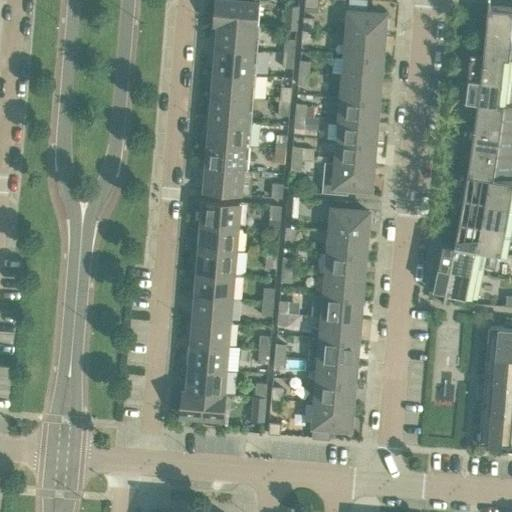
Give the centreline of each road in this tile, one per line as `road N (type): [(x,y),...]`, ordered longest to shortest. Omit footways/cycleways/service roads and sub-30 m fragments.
road 1 (residential): [(389,485),(433,0)]
road 2 (residential): [(147,464),(184,0)]
road 3 (tertiary): [(78,250),(111,166),(131,0)]
road 4 (tertiary): [(75,0),(64,175),(78,250)]
road 5 (residential): [(389,485),(147,464)]
road 6 (tertiary): [(63,458),(78,250)]
road 7 (residential): [(0,185),(15,0)]
road 8 (residential): [(511,495),(389,485)]
